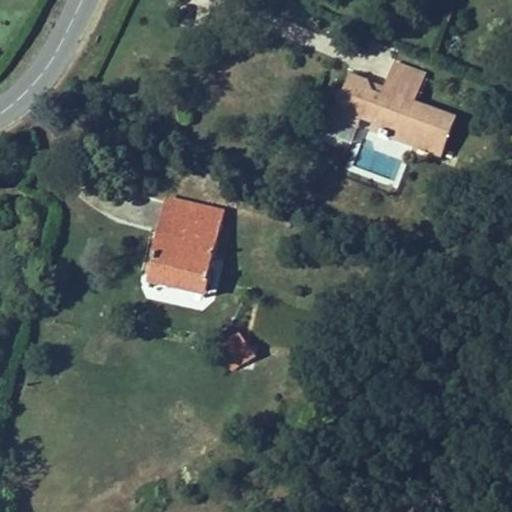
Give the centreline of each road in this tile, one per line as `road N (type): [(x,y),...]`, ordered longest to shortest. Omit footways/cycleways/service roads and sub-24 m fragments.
road 1 (unknown): [(46,67),(127,214),(166,235)]
road 2 (tertiary): [(0,113),(46,67),(81,0)]
